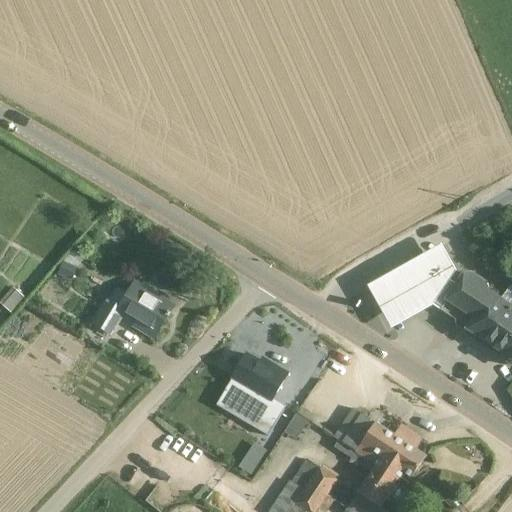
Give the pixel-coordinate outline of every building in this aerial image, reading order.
[(440,247),(367,288),(391,330),(433,306),(455,273),(440,247)] [(63,266),(58,276),(71,282),(75,272),(63,266)] [(485,285),(471,276),(463,278),(440,312),(454,321),(455,328),(464,334),(470,332),(503,355),(505,361),(511,365),(511,310),(486,293),(485,285)] [(153,340),(172,307),(135,284),(128,295),(116,288),(108,300),(105,299),(90,324),(112,337),(126,313),(140,320),(134,329),(153,340)] [(14,291),(0,306),(10,315),(23,300),(14,291)] [(233,379),(217,407),(268,437),(285,407),(272,399),(287,375),(248,353),(233,379)] [(341,427),(332,441),(337,444),(334,448),(370,473),(357,491),(359,492),(380,507),(381,506),(401,476),(402,475),(403,475),(411,480),(427,458),(412,448),(419,438),(409,432),(402,442),(374,424),(375,423),(361,415),(349,432),(341,427)] [(302,436),(305,417),(293,416),(290,435),(302,436)] [(257,464),(245,457),(238,468),(250,476),(257,464)] [(389,511),(381,506),(380,507),(359,492),(346,511),(317,511),(338,480),(319,467),(318,468),(306,460),(292,482),(295,485),(276,511),(389,511)]
